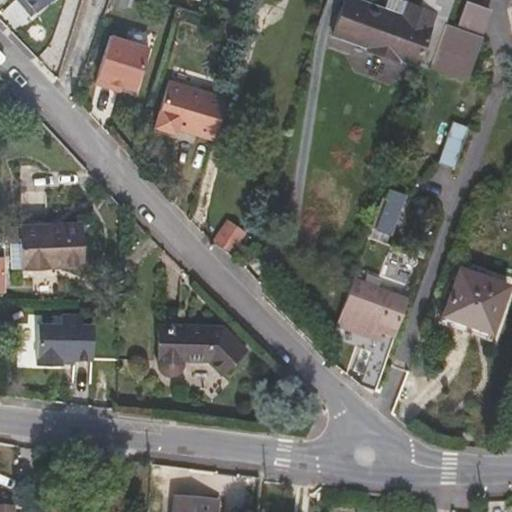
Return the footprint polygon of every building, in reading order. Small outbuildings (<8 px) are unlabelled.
[(40,10),(31,0),(24,0),(36,14),(40,10)] [(51,0),(31,0),(40,10),(51,0)] [(399,58),(418,64),(435,13),(407,3),(402,15),(358,0),(345,0),(334,35),(368,47),(368,51),(398,61),(399,58)] [(467,0),(462,19),(487,25),(492,7),(467,0)] [(464,79),(479,36),(446,23),(430,67),(464,79)] [(137,93),(150,50),(113,39),(99,87),(113,91),(114,86),(124,89),(137,93)] [(214,141),(226,100),(168,83),(155,129),(174,134),(176,130),(214,141)] [(122,94),(124,89),(114,86),(113,91),(122,94)] [(453,167),(468,126),(452,121),(438,161),(453,167)] [(390,189),(387,199),(384,198),(373,228),(391,235),(406,195),(390,189)] [(213,243),(231,253),(244,230),(228,220),(213,243)] [(23,265),(29,265),(81,263),(79,223),(29,225),(21,226),(23,265)] [(491,330),(507,285),(460,268),(445,313),(491,330)] [(379,340),(395,294),(355,279),(339,325),(379,340)] [(58,322),(34,322),(33,363),(58,363),(58,357),(91,358),(92,323),(80,323),(80,314),(58,313),(58,322)] [(159,324),(158,362),(159,366),(162,370),(167,372),(171,373),(176,371),(179,369),(181,364),(183,359),(207,360),(220,373),(245,349),(223,326),(159,324)] [(379,340),(363,386),(377,390),(393,345),(379,340)] [(215,511),(216,501),(174,498),(173,511),(215,511)]
